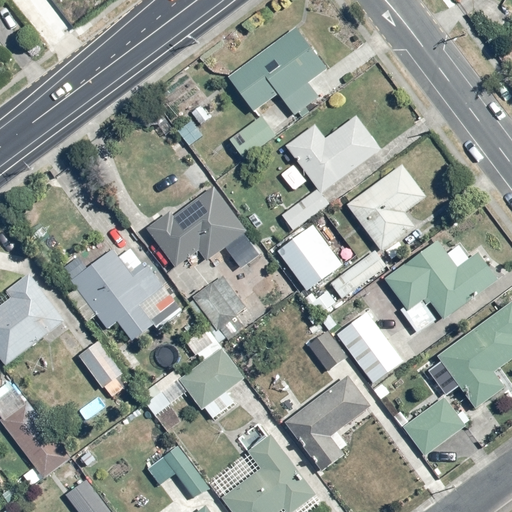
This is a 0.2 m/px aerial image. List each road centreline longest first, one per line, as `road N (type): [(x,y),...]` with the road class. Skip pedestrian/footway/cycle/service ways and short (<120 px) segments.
road 1 (secondary): [(0,149),(197,0)]
road 2 (unclassified): [(511,164),(387,0)]
